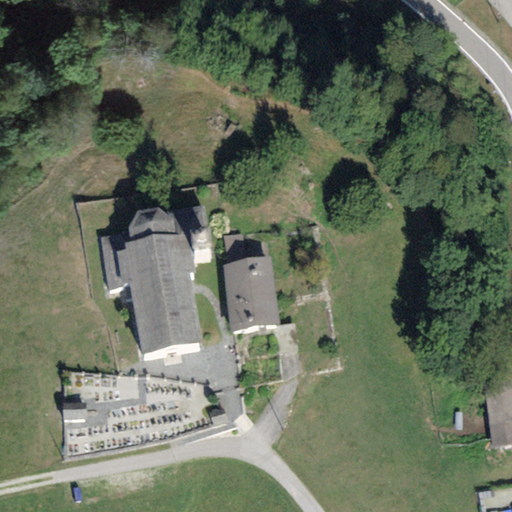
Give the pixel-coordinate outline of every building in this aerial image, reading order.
[(142,354),(201,341),(189,273),(195,272),(191,250),(211,248),(203,205),(163,211),(158,207),(137,210),(128,227),(128,233),(99,238),(109,291),(127,286),(142,354)] [(270,256),(223,262),(231,331),(278,326),(270,256)] [(294,324),(278,326),(281,352),(297,350),(294,324)] [(511,381),(487,383),(492,445),(511,443),(511,381)] [(85,405),(62,407),(64,430),(87,428),(85,405)] [(222,412),(208,415),(212,429),(226,425),(222,412)]
